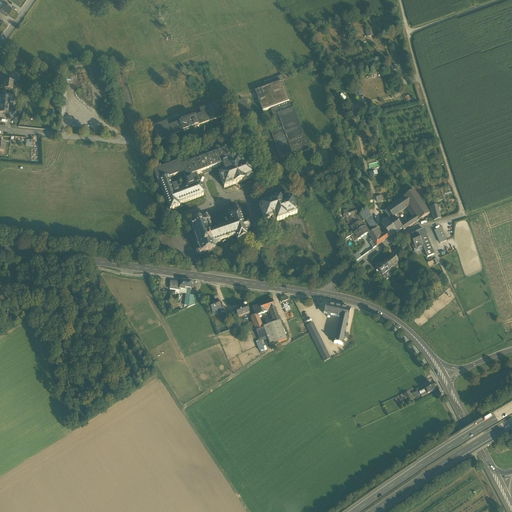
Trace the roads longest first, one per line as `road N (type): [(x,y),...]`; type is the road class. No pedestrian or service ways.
road 1 (secondary): [(316,293),(0,249)]
road 2 (track): [(247,511),(95,272),(95,260)]
road 3 (track): [(463,216),(407,33)]
road 4 (motorway): [(511,411),(356,511)]
road 5 (residential): [(316,293),(398,235),(463,216)]
road 6 (motorway): [(376,511),(511,424)]
road 7 (secondary): [(432,359),(372,307),(316,293)]
